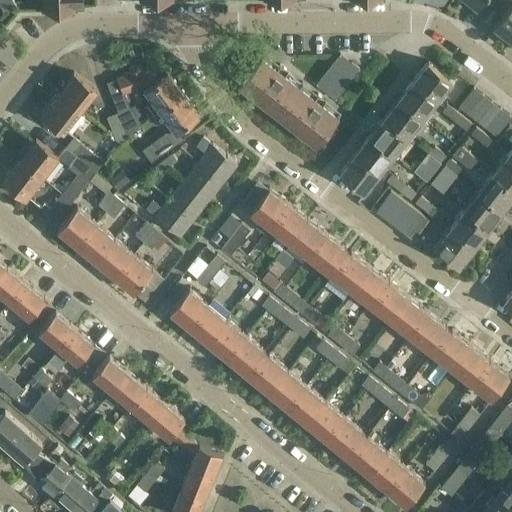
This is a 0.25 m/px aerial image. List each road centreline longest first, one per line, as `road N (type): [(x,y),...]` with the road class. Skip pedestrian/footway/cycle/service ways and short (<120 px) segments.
road 1 (residential): [(0,217),(355,511)]
road 2 (residential): [(469,302),(246,127),(211,82),(194,25)]
road 3 (residential): [(511,86),(452,39),(417,23),(310,23)]
road 4 (residential): [(109,24),(72,31),(38,53),(0,101)]
